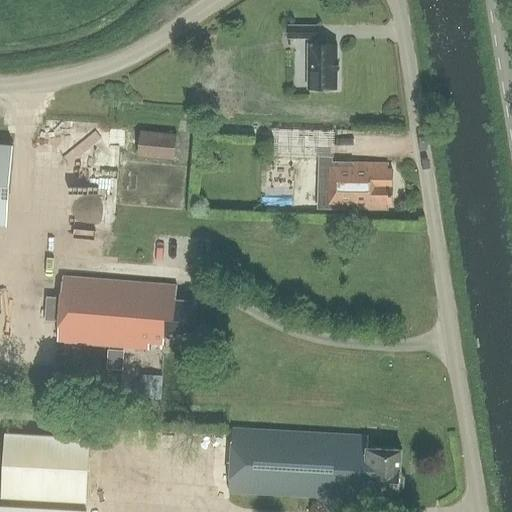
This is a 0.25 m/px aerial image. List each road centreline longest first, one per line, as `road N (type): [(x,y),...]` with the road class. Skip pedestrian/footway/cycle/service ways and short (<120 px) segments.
road 1 (unclassified): [(477,511),(393,0)]
road 2 (unclassified): [(218,0),(136,53),(83,72),(0,82)]
